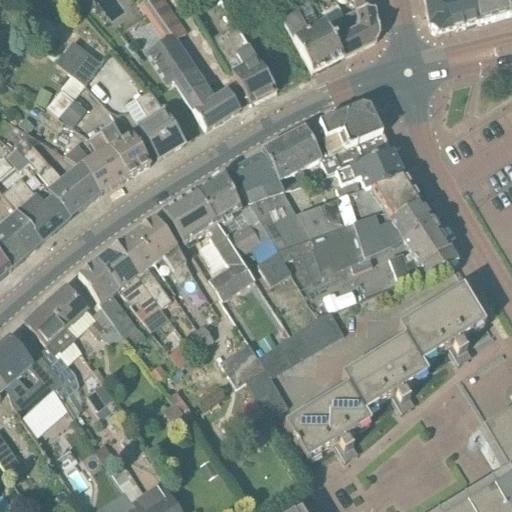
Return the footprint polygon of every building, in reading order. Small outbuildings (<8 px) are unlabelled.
[(173,87),(195,119),(205,136),(239,115),(226,93),(214,101),(175,43),(186,35),(162,0),(149,0),(138,7),(163,46),(143,59),(165,92),(173,87)] [(327,28),(343,62),(376,45),(379,39),(376,22),(375,23),(371,0),(352,0),(355,15),(327,28)] [(472,0),(422,0),(429,33),(428,34),(437,40),(437,39),(479,27),(472,0)] [(509,19),(503,0),(472,0),(479,27),(509,19)] [(511,0),(503,0),(509,19),(511,17),(511,0)] [(302,20),(298,13),(282,21),(303,60),(312,78),(343,62),(327,28),(325,25),(320,27),(313,14),(302,20)] [(56,68),(85,89),(101,67),(73,46),(56,68)] [(222,64),(240,92),(250,109),(276,96),(266,79),(248,49),(222,64)] [(46,112),(52,96),(40,91),(34,108),(46,112)] [(61,94),(47,112),(58,122),(74,104),(61,94)] [(136,129),(148,147),(158,164),(183,149),(173,132),(149,94),(126,109),(138,128),(136,129)] [(86,114),(74,104),(58,122),(71,132),(86,114)] [(376,162),(390,157),(371,117),(355,113),(305,134),(322,166),(328,178),(335,176),(336,177),(353,170),(376,162)] [(27,137),(34,129),(25,120),(18,128),(27,137)] [(121,144),(112,129),(99,136),(128,182),(150,169),(131,138),(121,144)] [(279,188),(322,166),(305,134),(262,156),(279,188)] [(78,170),(81,169),(100,198),(128,182),(99,136),(88,143),(97,159),(91,161),(77,147),(64,160),(79,169),(78,170)] [(52,192),(47,196),(52,201),(70,222),(100,198),(81,169),(78,170),(62,183),(33,151),(22,159),(29,166),(52,192)] [(29,166),(22,159),(16,152),(6,161),(19,175),(29,166)] [(284,198),(279,188),(262,156),(231,173),(250,208),(278,255),(312,244),(297,220),(284,198)] [(391,156),(390,157),(376,162),(353,170),(336,177),(333,178),(339,193),(337,193),(340,200),(360,193),(357,185),(359,184),(364,195),(364,196),(404,182),(392,157),(391,157),(391,156)] [(284,265),(278,255),(250,208),(231,173),(196,195),(239,261),(251,254),(259,267),(257,268),(271,291),(291,278),(283,265),(284,265)] [(0,199),(16,216),(43,246),(70,222),(52,201),(43,208),(21,182),(0,199)] [(392,227),(421,209),(404,182),(364,196),(364,195),(324,209),(297,220),(312,244),(375,222),(386,218),(392,227)] [(238,262),(239,261),(196,195),(162,217),(184,250),(208,234),(212,240),(208,242),(211,246),(198,253),(212,275),(225,267),(229,273),(207,287),(221,307),(254,285),(238,262)] [(402,245),(405,250),(435,231),(421,209),(392,227),(379,233),(375,222),(312,244),(278,255),(284,265),(301,261),(311,287),(350,270),(353,277),(371,270),(368,262),(391,252),(402,245)] [(0,229),(0,230),(26,260),(43,246),(16,216),(0,229)] [(171,277),(180,289),(191,279),(178,256),(174,249),(168,241),(154,222),(134,237),(156,267),(155,268),(155,269),(164,262),(174,275),(171,277)] [(0,261),(11,274),(26,260),(0,230),(0,261)] [(435,231),(405,250),(414,264),(406,267),(403,258),(389,263),(398,287),(424,279),(420,272),(449,253),(435,231)] [(171,305),(149,274),(155,269),(155,268),(156,267),(134,237),(115,252),(158,310),(161,313),(171,305)] [(137,305),(146,319),(158,310),(115,252),(97,265),(120,295),(121,295),(126,290),(137,305)] [(449,253),(420,272),(424,279),(425,279),(427,285),(458,266),(449,253)] [(0,283),(10,275),(11,274),(0,261),(0,283)] [(113,301),(120,295),(97,265),(77,280),(101,312),(120,337),(133,327),(113,301)] [(45,309),(68,334),(87,316),(65,291),(45,309)] [(405,340),(421,367),(447,352),(448,354),(448,355),(457,371),(458,370),(457,368),(467,361),(464,356),(466,355),(466,354),(465,354),(461,347),(459,348),(457,345),(484,329),(462,292),(399,330),(405,340)] [(61,357),(75,343),(68,334),(45,309),(24,328),(54,361),(60,355),(61,357)] [(96,341),(101,337),(114,353),(125,344),(120,337),(101,312),(91,320),(95,325),(88,331),(96,341)] [(319,323),(333,345),(343,339),(329,316),(319,323)] [(322,351),(333,345),(319,323),(309,329),(322,351)] [(213,344),(203,329),(185,341),(195,356),(213,344)] [(312,358),(322,351),(309,329),(299,336),(312,358)] [(302,364),(312,358),(299,336),(289,343),(302,364)] [(258,345),(266,356),(276,350),(269,338),(258,345)] [(348,389),(364,416),(389,401),(391,403),(400,419),(401,419),(400,416),(411,410),(407,405),(409,404),(409,403),(408,403),(404,395),(402,396),(400,394),(428,377),(421,367),(405,340),(342,378),(348,389)] [(54,393),(63,385),(50,370),(49,370),(42,362),(32,370),(8,342),(0,349),(0,385),(6,392),(7,393),(11,408),(20,422),(54,393)] [(291,370),(302,364),(289,343),(279,349),(291,370)] [(192,360),(182,347),(168,358),(178,371),(192,360)] [(246,386),(265,374),(257,363),(247,348),(218,368),(235,393),(246,386)] [(281,376),(291,370),(279,349),(269,356),(281,376)] [(271,382),(281,376),(269,356),(257,363),(265,374),(271,382)] [(59,361),(57,364),(50,370),(63,385),(54,393),(62,404),(77,392),(79,391),(75,378),(59,361)] [(167,379),(160,368),(150,376),(157,386),(167,379)] [(255,401),(257,404),(277,392),(271,382),(265,374),(246,386),(255,401)] [(348,389),(284,428),(306,465),(333,449),(334,452),(343,468),(344,467),(343,465),(354,458),(351,453),(352,452),(352,451),(351,451),(347,444),(345,445),(343,443),(371,426),(364,416),(348,389)] [(257,404),(263,414),(283,402),(277,392),(257,404)] [(263,414),(257,404),(255,401),(230,415),(241,433),(265,418),(263,414)] [(283,402),(263,414),(265,418),(268,423),(289,412),(283,402)] [(186,422),(174,406),(163,414),(177,433),(188,424),(186,422)] [(511,511),(511,417),(481,436),(481,437),(474,441),(499,482),(449,511),(511,511)] [(0,469),(9,483),(23,474),(0,438),(0,469)] [(112,463),(103,449),(95,454),(104,468),(112,463)] [(77,465),(69,453),(52,465),(61,477),(77,465)] [(218,478),(209,464),(200,470),(209,484),(218,478)] [(176,511),(160,487),(131,506),(135,511),(133,511),(176,511)]
